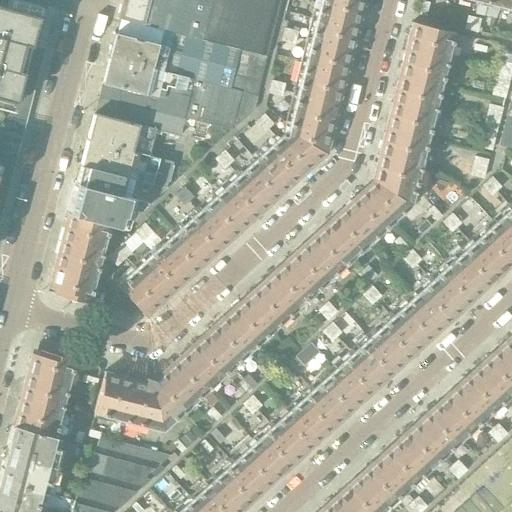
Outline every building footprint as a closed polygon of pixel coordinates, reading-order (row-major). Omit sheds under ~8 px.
[(0,0),(0,223),(26,123),(55,10),(12,0),(0,0)] [(200,40),(239,50),(239,51),(267,57),(274,31),(281,0),(121,0),(117,19),(200,40)] [(311,41),(350,51),(362,0),(316,0),(309,32),(313,33),(311,41)] [(511,0),(475,0),(475,1),(484,3),(482,7),(511,14),(511,0)] [(425,17),(428,3),(422,2),(418,16),(425,17)] [(470,31),(473,18),(467,17),(464,30),(470,31)] [(473,18),(470,31),(477,33),(480,20),(473,18)] [(398,76),(439,86),(441,79),(445,80),(454,43),(450,42),(452,34),(411,24),(398,76)] [(283,35),(296,38),(297,32),(284,29),(283,35)] [(107,58),(187,78),(190,67),(169,62),(171,56),(165,54),(167,47),(113,33),(107,58)] [(294,45),(296,38),(283,35),(281,42),(294,45)] [(258,96),(267,57),(239,51),(239,50),(200,40),(190,79),(258,96)] [(337,104),(350,51),(311,41),(309,49),(304,48),(295,85),(299,86),(297,94),(337,104)] [(485,54),(486,48),(474,45),(472,51),(485,54)] [(255,110),(258,96),(190,79),(187,78),(107,58),(97,96),(184,119),(232,131),(255,110)] [(511,66),(499,63),(498,69),(511,72),(511,68),(511,66)] [(498,69),(496,76),(509,79),(511,72),(498,69)] [(384,129),(426,140),(428,132),(432,132),(441,95),(437,94),(439,86),(398,76),(384,129)] [(496,76),(494,82),(508,86),(509,79),(496,76)] [(269,87),(282,90),(284,84),(271,81),(269,87)] [(481,91),(483,84),(473,81),(471,88),(481,91)] [(494,82),(493,89),(506,92),(508,86),(494,82)] [(281,96),(282,90),(269,87),(267,93),(281,96)] [(493,89),(491,95),(503,99),(504,99),(506,92),(493,89)] [(324,154),(337,104),(297,94),(287,137),(282,136),(280,138),(292,151),(295,149),(311,166),(324,154)] [(179,137),(184,119),(97,96),(85,140),(147,156),(154,130),(179,137)] [(488,105),(486,111),(500,115),(502,108),(501,108),(488,105)] [(486,111),(484,118),(499,121),(500,115),(486,111)] [(259,119),(268,129),(273,124),(263,115),(259,119)] [(484,118),(483,124),(497,128),(499,121),(484,118)] [(263,134),(268,129),(259,119),(254,124),(263,134)] [(511,123),(504,122),(503,128),(511,130),(511,123)] [(483,124),(481,131),(496,134),(497,128),(483,124)] [(511,130),(503,128),(501,134),(511,136),(511,130)] [(371,182),(363,189),(392,220),(409,204),(415,183),(419,184),(422,170),(427,149),(423,148),(426,140),(384,129),(371,182)] [(481,131),(480,136),(494,140),(496,134),(481,131)] [(511,136),(501,134),(500,140),(511,143),(511,136)] [(267,207),(311,166),(295,149),(292,151),(280,138),(277,135),(275,136),(253,156),(241,167),(245,171),(238,176),(267,207)] [(480,136),(478,142),(493,145),(494,140),(480,136)] [(79,167),(166,189),(172,162),(147,156),(85,140),(79,167)] [(511,143),(500,140),(498,146),(506,148),(511,150),(511,148),(511,143)] [(478,142),(477,147),(491,151),(492,151),(493,145),(478,142)] [(219,156),(228,166),(232,161),(224,151),(219,156)] [(222,171),(228,166),(219,156),(213,161),(222,171)] [(473,157),(472,163),(486,167),(488,161),(473,157)] [(472,163),(470,170),(485,173),(486,167),(472,163)] [(151,202),(166,189),(79,167),(74,183),(151,202)] [(483,179),(485,173),(470,170),(469,176),(483,179)] [(226,244),(267,207),(238,176),(232,182),(229,178),(202,203),(204,207),(198,213),(226,244)] [(491,178),(486,182),(495,193),(500,188),(491,178)] [(486,182),(481,187),(490,197),(495,193),(486,182)] [(74,183),(66,215),(111,226),(124,230),(151,202),(74,183)] [(179,192),(188,202),(193,198),(183,188),(179,192)] [(363,189),(323,226),(351,257),(357,252),(359,255),(388,229),(385,226),(391,221),(392,220),(363,189)] [(188,202),(179,192),(174,197),(183,207),(188,202)] [(511,264),(511,212),(504,203),(487,218),(490,221),(488,224),(485,221),(469,235),(475,241),(469,245),(498,277),(511,264)] [(441,216),(432,206),(427,211),(436,221),(441,216)] [(186,280),(226,244),(198,213),(192,218),(189,214),(161,240),(164,244),(157,250),(186,280)] [(446,218),(455,228),(460,224),(450,214),(446,218)] [(111,226),(66,215),(49,282),(53,283),(52,288),(56,289),(54,294),(91,303),(103,257),(111,226)] [(451,232),(455,228),(446,218),(441,222),(451,232)] [(421,234),(431,226),(425,220),(416,229),(421,234)] [(138,228),(148,239),(153,235),(143,224),(138,228)] [(283,262),(311,293),(316,288),(319,291),(347,265),(345,263),(351,257),(323,226),(283,262)] [(143,243),(148,239),(138,228),(133,233),(143,243)] [(407,247),(398,238),(393,243),(402,252),(407,247)] [(458,313),(498,277),(469,245),(464,239),(441,259),(444,263),(433,273),(435,277),(430,282),(458,313)] [(115,250),(124,260),(131,254),(121,244),(115,250)] [(124,260),(115,250),(107,257),(116,268),(124,260)] [(145,317),(186,280),(157,250),(152,254),(149,251),(121,277),(124,280),(116,287),(120,291),(113,297),(110,308),(132,314),(137,309),(145,317)] [(406,255),(416,265),(420,260),(411,250),(406,255)] [(411,269),(416,265),(406,255),(401,259),(411,269)] [(283,262),(243,299),(270,330),(276,325),(279,328),(308,302),(305,299),(310,294),(311,293),(283,262)] [(362,270),(372,280),(376,276),(367,266),(362,270)] [(372,280),(362,270),(357,275),(366,285),(372,280)] [(418,350),(458,313),(430,282),(425,286),(422,283),(410,294),(407,291),(390,307),(395,313),(390,318),(418,350)] [(367,291),(376,301),(380,297),(371,287),(367,291)] [(371,306),(376,301),(367,291),(361,296),(371,306)] [(264,335),(270,330),(243,299),(203,335),(230,367),(237,361),(239,364),(267,339),(264,335)] [(322,307),(332,317),(336,312),(327,302),(322,307)] [(332,317),(322,307),(317,312),(327,322),(332,317)] [(379,385),(418,350),(390,318),(383,324),(377,317),(347,344),(354,351),(350,354),(379,385)] [(327,328),(335,337),(340,332),(331,324),(327,328)] [(329,342),(335,337),(327,328),(321,334),(329,342)] [(511,334),(494,350),(511,369),(511,334)] [(203,335),(155,378),(172,397),(170,400),(181,412),(197,397),(200,400),(227,375),(225,372),(230,367),(203,335)] [(282,343),(292,354),(296,349),(287,339),(282,343)] [(292,354),(282,343),(277,348),(286,358),(292,354)] [(339,422),(379,385),(350,354),(349,356),(342,349),(328,361),(332,365),(330,367),(326,364),(309,379),(315,386),(310,390),(339,422)] [(454,387),(483,421),(511,395),(511,369),(494,350),(454,387)] [(42,406),(61,411),(79,416),(84,416),(85,412),(62,406),(74,361),(39,352),(38,357),(34,356),(33,360),(29,359),(22,387),(45,393),(42,406)] [(304,366),(294,356),(290,361),(299,370),(304,366)] [(292,377),(284,367),(278,372),(287,382),(292,377)] [(160,431),(181,412),(170,400),(172,397),(155,378),(153,381),(145,379),(144,383),(104,373),(93,414),(103,416),(101,420),(136,429),(138,425),(160,431)] [(242,380),(252,390),(257,385),(247,375),(242,380)] [(95,387),(97,379),(83,376),(81,383),(95,387)] [(247,395),(252,390),(242,380),(237,384),(247,395)] [(54,439),(61,411),(42,406),(45,393),(22,387),(11,429),(54,439)] [(298,459),(339,422),(310,390),(307,394),(300,387),(284,402),(287,406),(284,409),(281,406),(267,418),(273,424),(270,427),(269,428),(298,459)] [(454,387),(414,424),(445,458),(450,452),(479,426),(478,426),(483,421),(454,387)] [(246,400),(255,410),(260,405),(252,396),(246,400)] [(250,415),(255,410),(246,400),(241,405),(250,415)] [(220,417),(211,408),(207,412),(215,421),(220,417)] [(259,495),(298,459),(269,428),(270,427),(264,421),(233,449),(236,453),(234,454),(230,451),(224,457),(259,495)] [(445,458),(414,424),(374,460),(402,491),(407,485),(410,489),(439,462),(445,458)] [(501,439),(506,434),(497,424),(492,429),(501,439)] [(1,468),(0,470),(0,484),(43,496),(46,483),(50,484),(59,451),(55,450),(57,440),(54,439),(11,429),(8,441),(9,441),(6,451),(4,459),(3,463),(2,469),(1,468)] [(501,439),(492,429),(487,433),(496,443),(501,439)] [(99,437),(100,433),(89,430),(87,437),(98,440),(99,437)] [(223,439),(214,430),(209,436),(218,445),(223,439)] [(80,444),(83,433),(76,432),(73,443),(80,444)] [(186,447),(195,439),(189,432),(179,440),(186,447)] [(103,449),(105,439),(99,437),(98,440),(96,447),(103,449)] [(109,451),(112,441),(105,439),(103,449),(109,451)] [(116,452),(119,443),(112,441),(109,451),(116,452)] [(185,449),(177,441),(172,445),(180,453),(185,449)] [(211,450),(203,441),(199,445),(207,454),(211,450)] [(123,454),(125,444),(119,443),(116,452),(123,454)] [(129,456),(132,446),(125,444),(123,454),(129,456)] [(136,458),(138,448),(132,446),(129,456),(136,458)] [(142,459),(145,450),(139,448),(138,448),(136,458),(142,459)] [(149,461),(152,452),(145,450),(142,459),(149,461)] [(92,463),(95,454),(88,452),(86,462),(92,463)] [(156,463),(158,453),(152,452),(149,461),(156,463)] [(161,464),(169,456),(168,456),(160,454),(158,453),(156,463),(161,464)] [(99,465),(101,456),(95,454),(92,463),(99,465)] [(106,467),(108,458),(101,456),(99,465),(106,467)] [(201,511),(239,511),(259,495),(224,457),(190,488),(196,495),(190,500),(201,511)] [(112,469),(115,459),(108,458),(106,467),(112,469)] [(119,470),(121,461),(115,459),(112,469),(119,470)] [(396,496),(402,491),(374,460),(334,497),(348,511),(384,511),(399,499),(396,496)] [(451,465),(461,476),(467,471),(457,460),(451,465)] [(125,472),(128,463),(121,461),(119,470),(125,472)] [(90,473),(92,463),(86,462),(83,471),(90,473)] [(58,468),(72,472),(73,467),(59,463),(58,468)] [(96,475),(99,465),(92,463),(90,473),(96,475)] [(132,474),(135,465),(128,463),(125,472),(132,474)] [(103,476),(106,467),(99,465),(96,475),(103,476)] [(139,476),(141,466),(135,465),(132,474),(139,476)] [(155,478),(164,469),(160,465),(150,474),(155,478)] [(456,480),(461,476),(451,465),(447,469),(456,480)] [(145,477),(153,469),(141,466),(139,476),(145,477)] [(184,476),(174,466),(170,471),(179,481),(184,476)] [(110,478),(112,469),(106,467),(103,476),(110,478)] [(70,477),(72,472),(58,468),(58,469),(57,473),(70,477)] [(116,480),(119,470),(112,469),(110,478),(116,480)] [(123,482),(125,472),(119,470),(116,480),(123,482)] [(129,484),(132,474),(125,472),(123,482),(129,484)] [(136,486),(139,476),(132,474),(129,484),(136,486)] [(143,487),(149,481),(145,477),(139,476),(136,486),(143,487)] [(85,489),(88,480),(81,478),(79,487),(85,489)] [(92,491),(95,482),(88,480),(85,489),(92,491)] [(99,493),(101,484),(95,482),(92,491),(99,493)] [(0,511),(38,511),(43,496),(0,484),(0,511)] [(105,495),(108,485),(101,484),(99,493),(105,495)] [(112,497),(114,487),(108,485),(105,495),(112,497)] [(83,499),(85,489),(79,487),(77,497),(83,499)] [(119,498),(121,489),(114,487),(112,497),(119,498)] [(90,501),(92,491),(85,489),(83,499),(90,501)] [(125,500),(128,491),(121,489),(119,498),(125,500)] [(96,502),(99,493),(92,491),(90,501),(96,502)] [(128,501),(136,493),(128,491),(125,500),(128,501)] [(103,504),(105,495),(99,493),(96,502),(103,504)] [(109,506),(112,497),(105,495),(103,504),(109,506)] [(116,508),(119,498),(112,497),(109,506),(116,508)] [(348,511),(334,497),(317,511),(348,511)] [(412,502),(421,511),(426,507),(417,497),(412,502)] [(119,509),(128,501),(125,500),(119,498),(116,508),(119,509)] [(201,511),(190,500),(184,505),(182,502),(170,511),(201,511)] [(421,511),(412,502),(407,506),(412,511),(421,511)] [(142,511),(135,503),(130,507),(134,511),(142,511)]
